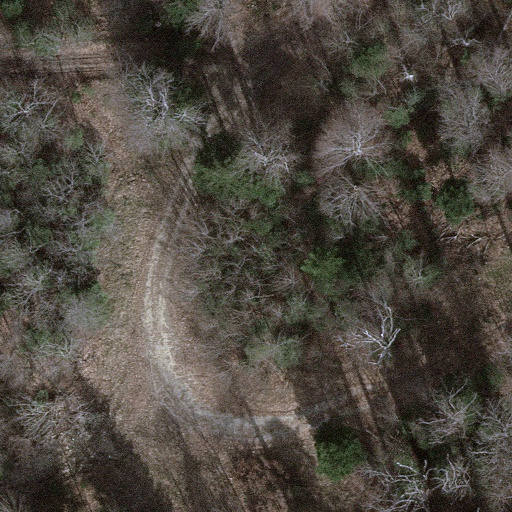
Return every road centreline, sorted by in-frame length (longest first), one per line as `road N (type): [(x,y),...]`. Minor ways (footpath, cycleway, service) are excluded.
road 1 (track): [(330,0),(181,160),(130,289),(142,380),(222,439),(455,366),(511,334)]
road 2 (track): [(222,439),(332,477),(511,472)]
road 3 (track): [(0,50),(282,50)]
road 4 (track): [(142,380),(4,511)]
